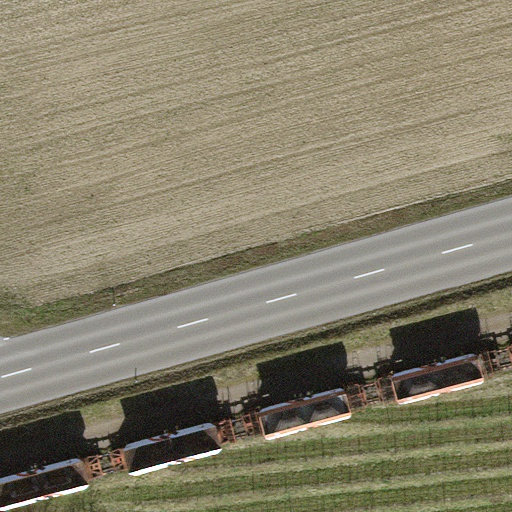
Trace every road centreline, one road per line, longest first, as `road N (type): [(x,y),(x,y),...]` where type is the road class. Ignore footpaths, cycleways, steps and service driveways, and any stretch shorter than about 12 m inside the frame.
road 1 (secondary): [(0,375),(511,231)]
road 2 (track): [(511,332),(0,461)]
